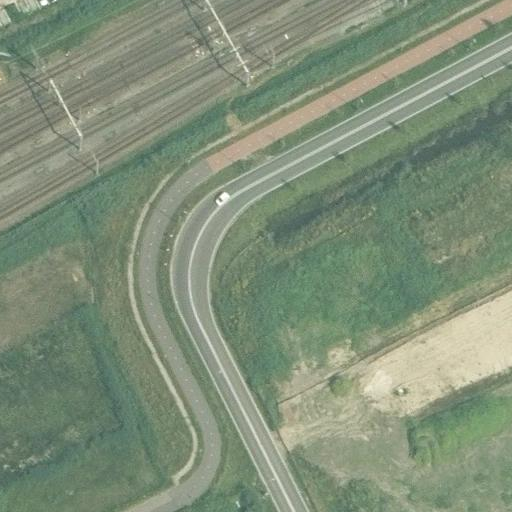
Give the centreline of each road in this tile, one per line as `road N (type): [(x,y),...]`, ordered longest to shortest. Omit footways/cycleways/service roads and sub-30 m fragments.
road 1 (primary): [(511,49),(0,319)]
road 2 (residential): [(422,380),(488,511)]
